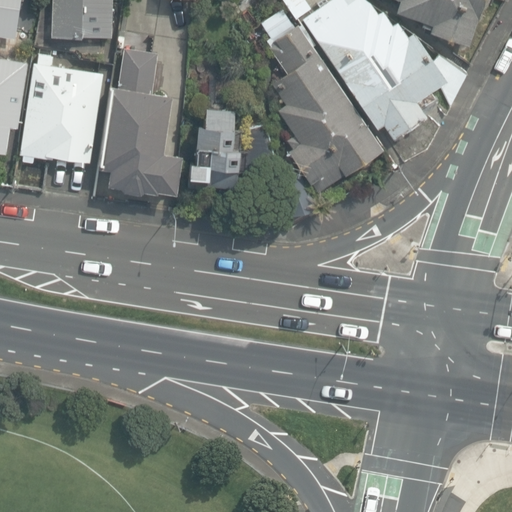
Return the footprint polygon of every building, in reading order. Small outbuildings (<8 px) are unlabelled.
[(21,0),(0,0),(0,33),(17,36),(21,0)] [(114,0),(52,0),(52,32),(113,34),(114,0)] [(304,0),(281,0),(291,16),(309,6),(304,0)] [(366,0),(338,0),(308,21),(379,127),(385,123),(395,138),(429,115),(419,101),(450,81),(415,30),(409,34),(399,19),(393,23),(384,10),(377,15),(366,0)] [(486,0),(401,0),(399,8),(436,20),(433,28),(473,41),(486,0)] [(300,20),(270,41),(289,70),(274,80),(289,101),(282,106),(304,139),(291,147),(319,189),(384,146),(300,20)] [(159,51),(127,46),(121,82),(114,82),(102,163),(115,165),(113,179),(181,189),(187,151),(167,148),(175,90),(154,87),(159,51)] [(0,147),(7,149),(11,124),(19,125),(30,59),(0,54),(0,147)] [(103,71),(36,60),(22,148),(90,159),(103,71)] [(239,108),(208,105),(201,166),(239,170),(244,127),(237,126),(239,108)]
